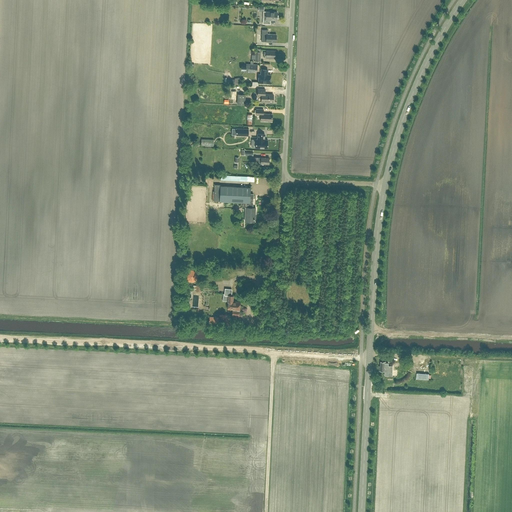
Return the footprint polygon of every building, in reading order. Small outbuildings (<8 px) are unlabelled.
[(277,13),(266,12),(263,12),(263,17),(263,24),(270,24),(270,20),(276,20),(276,19),(277,19),(277,15),(277,13)] [(276,42),(276,34),(267,34),(268,30),(262,30),(261,42),(266,42),(276,42)] [(267,75),(267,70),(261,69),(261,75),(258,75),(258,83),(270,83),(270,75),(267,75)] [(273,102),(273,94),(265,94),(265,89),(258,89),(257,96),(261,96),(261,102),(273,102)] [(245,104),(245,94),(237,94),(237,104),(245,104)] [(272,122),(272,114),(263,114),(263,109),(256,109),(256,115),(261,115),(260,121),(272,122)] [(255,139),(255,147),(267,148),(267,140),(264,140),(264,134),(257,134),(257,140),(255,139)] [(252,208),(253,194),(250,194),(250,187),(220,186),(219,201),(246,202),(246,207),(245,207),(245,221),(255,222),(255,208),(252,208)] [(193,282),(197,279),(198,274),(194,270),(190,269),(186,273),(185,277),(188,281),(193,282)] [(238,316),(240,301),(232,301),(233,295),(231,295),(231,289),(225,288),(224,295),(228,295),(228,301),(228,309),(233,309),(232,315),(236,316),(234,327),(236,327),(237,316),(238,316)] [(229,319),(210,317),(209,323),(223,324),(223,325),(228,325),(229,319)] [(378,368),(378,371),(384,371),(384,375),(392,375),(392,365),(388,365),(388,363),(385,363),(386,362),(380,361),(380,368),(378,368)]
